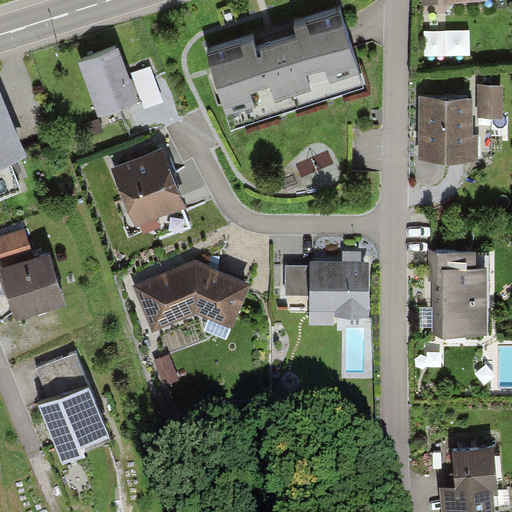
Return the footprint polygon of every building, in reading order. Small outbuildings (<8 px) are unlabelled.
[(202,44),(225,117),(359,75),(336,2),(202,44)] [(473,51),(472,25),(427,27),(428,53),(473,51)] [(119,43),(80,57),(101,112),(139,98),(144,109),(165,101),(151,64),(130,72),(119,43)] [(506,116),(507,80),(486,80),(485,116),(506,116)] [(2,85),(0,85),(0,165),(30,153),(2,85)] [(479,94),(421,95),(421,160),(480,159),(479,94)] [(166,145),(113,165),(136,225),(189,205),(166,145)] [(0,262),(20,317),(69,299),(50,244),(0,262)] [(485,248),(443,249),(444,337),(486,337),(485,248)] [(369,260),(287,262),(288,311),(370,309),(369,260)] [(251,284),(196,261),(135,286),(153,330),(197,312),(233,327),(251,284)] [(171,355),(155,361),(165,387),(181,381),(171,355)] [(79,385),(45,397),(68,457),(101,444),(79,385)] [(457,486),(498,482),(494,444),(453,447),(457,486)] [(500,511),(498,482),(457,486),(443,487),(445,511),(500,511)]
